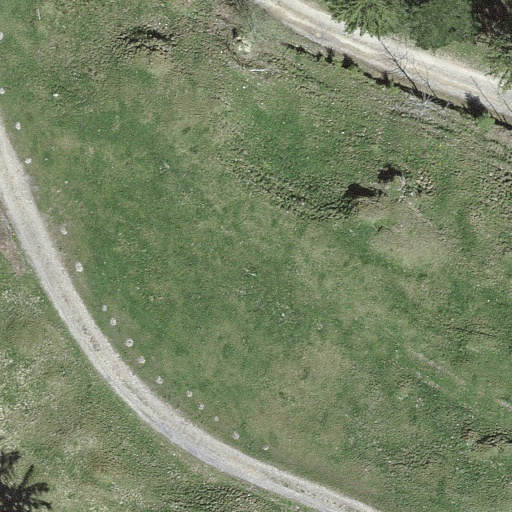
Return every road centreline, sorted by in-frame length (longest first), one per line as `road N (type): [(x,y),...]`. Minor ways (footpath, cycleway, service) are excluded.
road 1 (track): [(357,511),(211,451),(141,400),(79,322),(0,159)]
road 2 (track): [(511,103),(269,0)]
